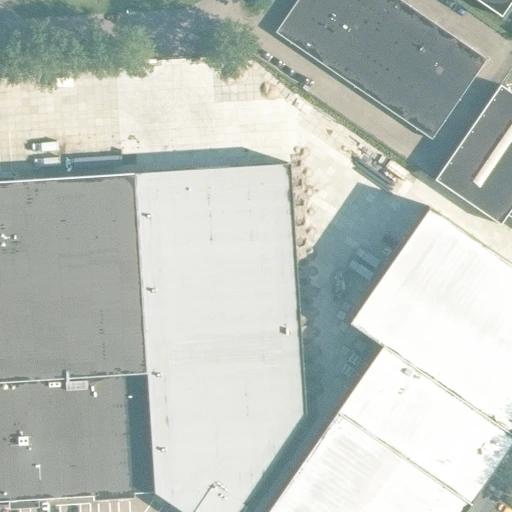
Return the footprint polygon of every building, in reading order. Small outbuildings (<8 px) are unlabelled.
[(293,0),(276,26),(432,133),(487,53),(410,0),(293,0)] [(486,0),(501,11),(508,0),(486,0)] [(507,208),(511,211),(511,85),(501,78),(435,173),(500,218),(507,208)] [(290,157),(0,174),(0,495),(13,495),(13,499),(22,498),(35,497),(34,493),(154,486),(192,511),(237,511),(305,411),(290,157)] [(382,337),(261,511),(458,511),(511,434),(511,255),(429,198),(349,315),(382,337)]
